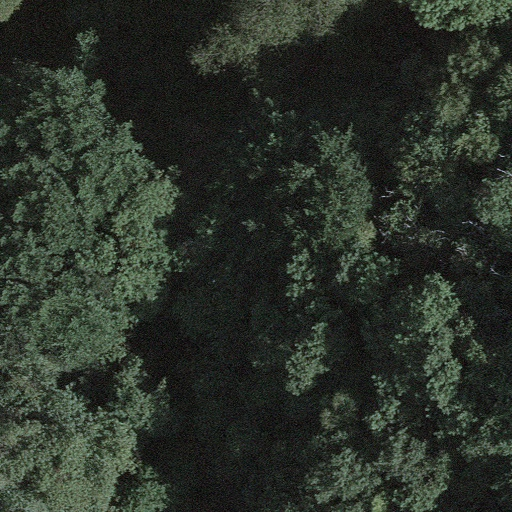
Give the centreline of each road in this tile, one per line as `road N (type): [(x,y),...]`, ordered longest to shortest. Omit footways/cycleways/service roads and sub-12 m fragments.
road 1 (track): [(221,511),(231,468),(179,229),(193,183),(331,22),(338,0)]
road 2 (track): [(0,442),(127,511)]
